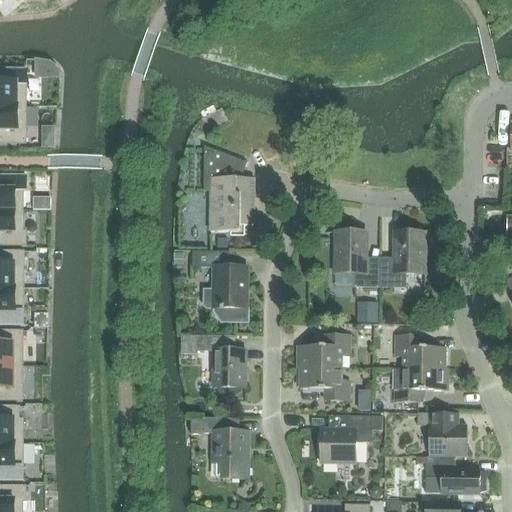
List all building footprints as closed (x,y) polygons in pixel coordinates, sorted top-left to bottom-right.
[(51,64),(36,61),(36,79),(60,79),(60,74),(58,71),(51,64)] [(0,108),(26,108),(26,71),(0,71),(0,108)] [(0,144),(26,145),(26,108),(0,108),(0,144)] [(211,193),(211,233),(240,234),(240,227),(253,228),(254,180),(241,180),(241,176),(243,176),(247,164),(204,148),(203,193),(211,193)] [(0,190),(0,212),(23,212),(23,192),(26,192),(26,177),(1,177),(1,190),(0,190)] [(50,200),(34,200),(34,211),(50,211),(50,200)] [(0,212),(0,234),(1,234),(1,247),(26,247),(26,233),(23,233),(23,212),(0,212)] [(354,289),(380,289),(380,262),(366,262),(367,234),(336,234),(335,275),(354,275),(354,289)] [(380,262),(380,289),(406,290),(406,276),(425,276),(425,235),(395,235),(394,262),(380,262)] [(0,289),(24,290),(24,253),(0,252),(0,289)] [(214,269),(214,290),(205,290),(204,292),(204,307),(207,309),(214,310),(229,310),(229,324),(248,324),(249,309),(247,309),(247,269),(229,268),(229,253),(192,253),(192,269),(214,269)] [(0,289),(0,326),(23,327),(24,290),(0,289)] [(378,325),(378,310),(358,310),(358,324),(378,325)] [(0,367),(22,367),(23,333),(0,332),(0,367)] [(298,369),(341,370),(341,358),(349,358),(350,337),(326,336),(326,348),(300,348),(298,348),(298,349),(300,349),(300,369),(298,369)] [(404,359),(404,371),(447,371),(445,371),(445,350),(420,350),(421,338),(396,337),(396,359),(404,359)] [(237,397),(240,394),(242,390),(245,390),(246,352),(235,352),(236,338),(198,338),(198,352),(214,352),(213,389),(217,389),(218,393),(221,397),(226,399),(233,399),(237,397)] [(0,367),(0,402),(22,402),(22,367),(0,367)] [(341,370),(298,369),(298,370),(300,370),(300,391),(325,391),(325,403),(349,403),(349,382),(341,382),(341,370)] [(447,371),(404,371),(393,371),(393,392),(395,392),(395,404),(419,404),(420,392),(447,393),(447,392),(445,391),(445,372),(447,372),(447,371)] [(0,444),(23,445),(23,421),(19,421),(19,408),(0,408),(0,444)] [(430,428),(429,458),(467,458),(467,428),(458,428),(459,416),(418,415),(418,428),(430,428)] [(346,431),(328,431),(321,431),(320,465),(356,465),(356,432),(382,432),(382,418),(346,418),(346,431)] [(239,420),(204,420),(203,435),(213,435),(213,464),(223,464),(223,480),(248,481),(249,435),(239,434),(239,420)] [(0,444),(0,481),(23,482),(23,445),(0,444)] [(455,459),(426,459),(425,495),(480,496),(480,495),(486,493),(486,475),(480,473),(480,472),(455,471),(455,459)] [(0,500),(0,511),(22,511),(22,502),(26,502),(26,488),(0,488),(0,500)]
